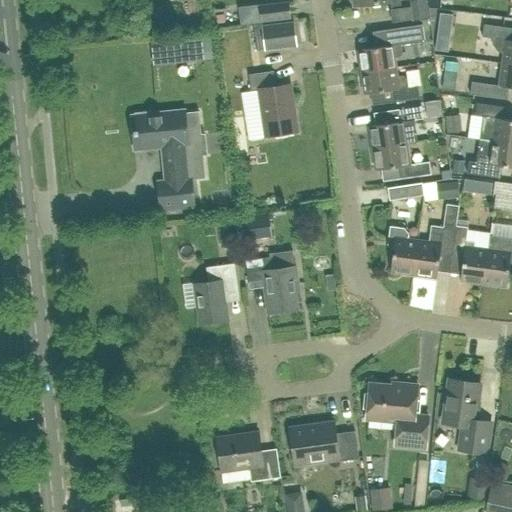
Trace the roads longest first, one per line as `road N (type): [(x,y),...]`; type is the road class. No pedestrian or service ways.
road 1 (secondary): [(53,511),(1,0)]
road 2 (residential): [(399,317),(366,280),(358,254),(320,0)]
road 3 (residential): [(341,361),(330,345),(277,351),(263,363),(266,382),(280,392),(333,384)]
